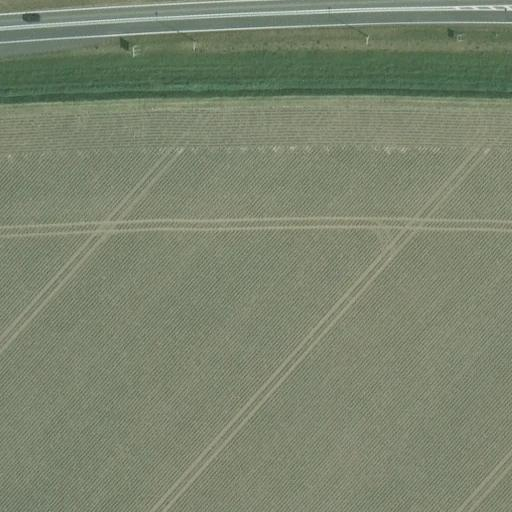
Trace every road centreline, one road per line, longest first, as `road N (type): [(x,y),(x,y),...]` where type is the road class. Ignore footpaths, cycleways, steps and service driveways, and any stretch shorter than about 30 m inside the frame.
road 1 (track): [(0,80),(165,71),(511,75)]
road 2 (trunk): [(0,29),(274,13)]
road 3 (trunk): [(511,0),(274,13)]
road 4 (trunk): [(274,13),(511,17)]
